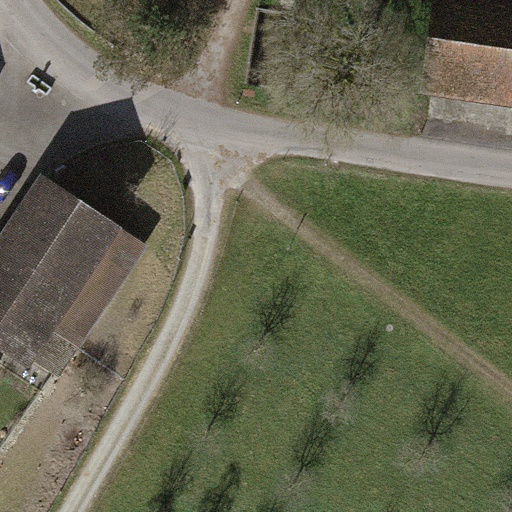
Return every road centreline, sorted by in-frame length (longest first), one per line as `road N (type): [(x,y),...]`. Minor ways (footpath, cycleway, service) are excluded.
road 1 (unclassified): [(511,172),(182,126),(35,36),(15,0)]
road 2 (track): [(70,511),(171,338),(199,272),(207,132)]
road 3 (track): [(207,132),(258,194),(511,387)]
road 4 (unknown): [(0,187),(78,62)]
road 5 (track): [(207,132),(240,0)]
